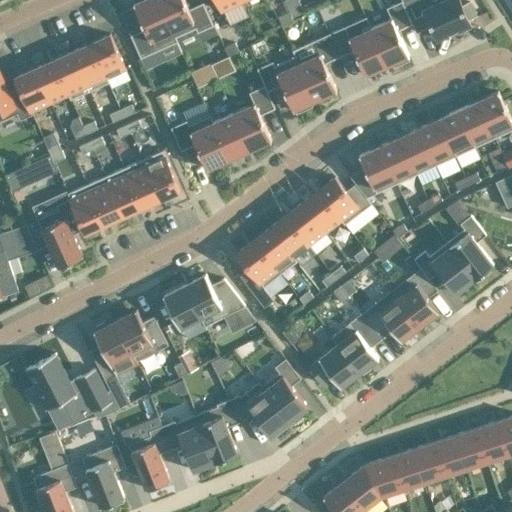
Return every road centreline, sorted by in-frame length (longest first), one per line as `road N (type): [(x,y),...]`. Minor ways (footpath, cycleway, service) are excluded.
road 1 (residential): [(511,60),(490,57),(348,118),(211,230),(0,337)]
road 2 (residential): [(511,299),(242,511)]
